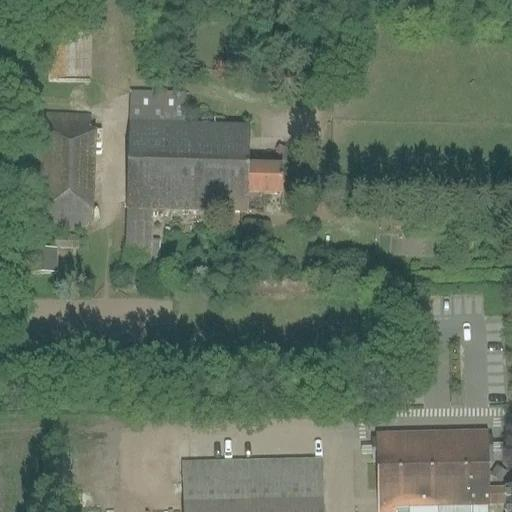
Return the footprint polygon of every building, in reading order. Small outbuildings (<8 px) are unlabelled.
[(56,29),(56,76),(97,77),(97,29),(56,29)] [(125,260),(151,261),(152,212),(248,214),(249,195),(282,196),(283,168),(249,167),(250,127),(185,126),(186,95),(131,94),(125,260)] [(49,229),(99,230),(100,131),(62,131),(61,191),(50,191),(49,229)] [(79,237),(52,236),(52,250),(79,250),(79,237)] [(56,275),(55,251),(26,252),(26,276),(56,275)] [(488,433),(376,436),(378,511),(396,511),(396,509),(409,509),(408,511),(438,511),(438,508),(472,508),(472,511),(487,511),(487,507),(490,507),(490,506),(506,506),(506,511),(511,511),(511,488),(506,489),(506,490),(490,490),(488,433)] [(183,511),(323,511),(322,461),(182,465),(183,511)]
